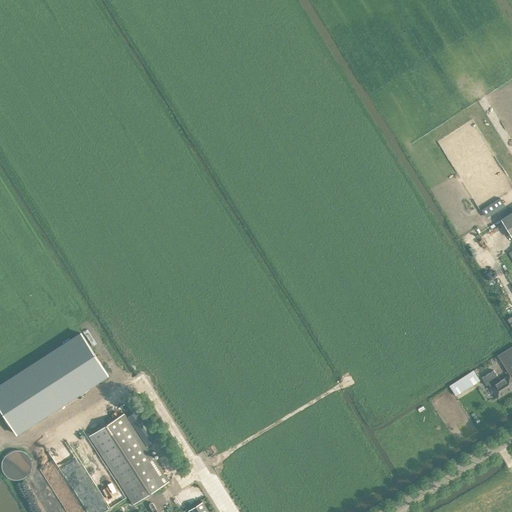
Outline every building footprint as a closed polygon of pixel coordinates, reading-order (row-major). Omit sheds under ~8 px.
[(511,212),(500,220),(511,238),(511,212)] [(477,258),(485,252),(480,245),(472,252),(477,258)] [(81,333),(0,384),(0,408),(17,435),(108,376),(81,333)] [(511,346),(500,353),(499,354),(511,374),(511,373),(511,346)] [(511,388),(511,378),(509,374),(500,380),(494,370),(481,378),(486,385),(489,384),(498,398),(511,388)] [(167,480),(137,432),(124,412),(89,434),(132,502),(167,480)] [(136,412),(129,416),(147,444),(154,440),(150,434),(154,431),(144,416),(140,418),(136,412)] [(27,450),(5,451),(5,470),(14,470),(14,478),(29,477),(27,450)] [(189,509),(190,511),(210,511),(203,501),(189,509)]
